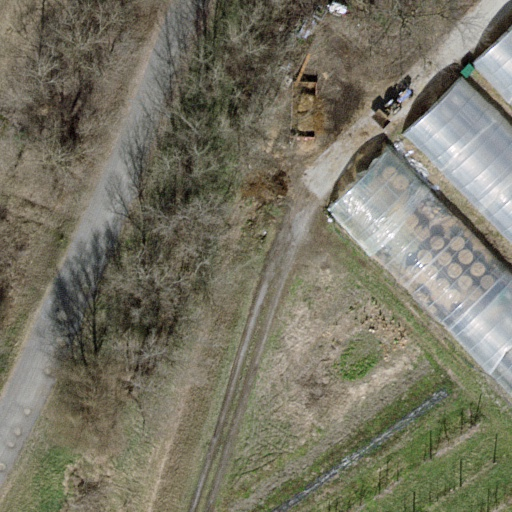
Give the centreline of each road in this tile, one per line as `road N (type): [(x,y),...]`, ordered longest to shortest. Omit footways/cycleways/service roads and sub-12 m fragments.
road 1 (unclassified): [(193,0),(0,450)]
road 2 (track): [(501,0),(365,132)]
